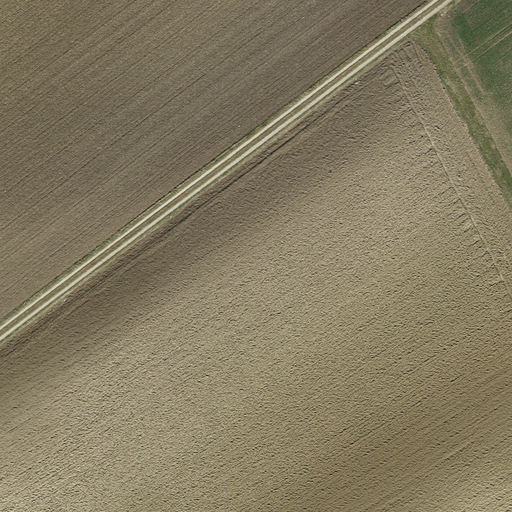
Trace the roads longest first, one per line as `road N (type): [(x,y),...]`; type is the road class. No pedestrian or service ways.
road 1 (track): [(0,337),(447,0)]
road 2 (track): [(511,196),(417,23)]
